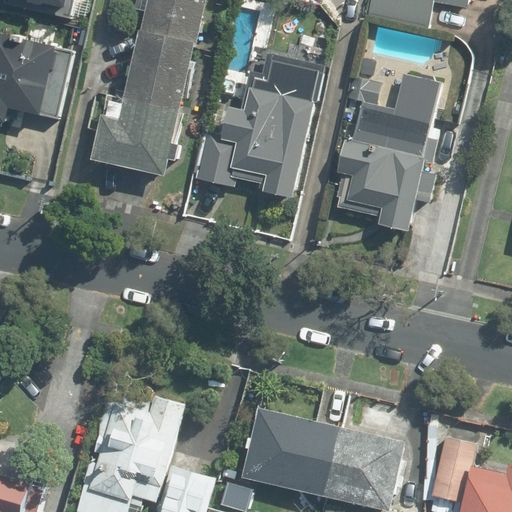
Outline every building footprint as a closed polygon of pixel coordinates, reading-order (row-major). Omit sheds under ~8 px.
[(76,0),(9,0),(8,5),(72,18),(76,0)] [(100,160),(173,176),(211,0),(153,0),(131,99),(114,95),(100,160)] [(54,42),(57,29),(33,22),(30,35),(8,29),(4,42),(0,40),(0,117),(13,121),(17,105),(63,118),(81,56),(66,51),(67,46),(54,42)] [(244,141),(238,175),(270,181),(269,189),(302,195),(327,66),(277,56),(272,80),(259,77),(253,107),(235,103),(228,138),(244,141)] [(426,198),(435,200),(447,140),(437,138),(449,80),(409,72),(402,107),(359,98),(338,205),(387,215),(386,221),(420,228),(426,198)] [(225,137),(210,134),(200,177),(232,184),(240,148),(224,144),(225,137)] [(194,403),(120,384),(81,511),(207,511),(218,473),(179,463),(194,403)] [(411,440),(263,407),(248,477),(396,510),(411,440)] [(511,511),(511,471),(482,465),(471,511),(511,511)] [(0,511),(35,511),(44,481),(0,468),(0,511)]
